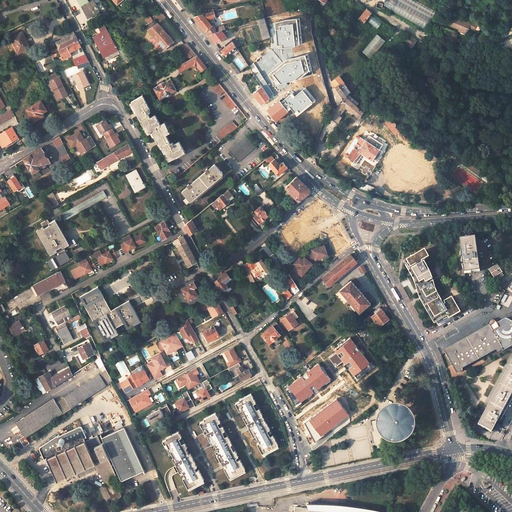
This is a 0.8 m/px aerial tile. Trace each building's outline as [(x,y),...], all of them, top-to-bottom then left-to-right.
[(77,0),(79,3),(80,2),(88,17),(104,7),(98,0),(77,0)] [(397,0),(388,0),(384,7),(427,30),(433,19),(397,0)] [(397,0),(433,19),(438,12),(414,0),(397,0)] [(371,13),(367,9),(358,19),(364,22),(371,13)] [(210,22),(211,21),(209,18),(215,16),(214,11),(194,17),(209,35),(222,30),(226,29),(224,25),(215,28),(214,24),(212,25),(210,22)] [(472,23),(455,15),(451,25),(460,28),(461,29),(461,31),(468,34),(472,23)] [(372,17),(368,23),(378,28),(381,22),(372,17)] [(257,20),(263,39),(270,37),(264,18),(257,20)] [(172,44),(158,23),(148,30),(163,50),(172,44)] [(100,53),(105,62),(120,54),(104,25),(97,27),(100,33),(92,38),(96,45),(95,46),(98,54),(100,53)] [(216,44),(228,38),(222,30),(209,35),(216,44)] [(29,47),(22,32),(11,37),(18,52),(29,47)] [(74,33),(56,41),(59,47),(58,47),(58,49),(78,40),(74,33)] [(371,59),(386,41),(377,34),(363,52),(371,59)] [(407,48),(412,42),(406,38),(403,42),(407,48)] [(232,40),(231,39),(217,46),(216,47),(218,50),(232,40)] [(63,59),(71,54),(70,51),(81,47),(78,40),(58,49),(51,52),(52,53),(59,50),(61,54),(60,55),(61,57),(62,57),(63,59)] [(224,57),(237,48),(236,46),(232,40),(218,50),(224,57)] [(188,60),(196,55),(188,46),(181,51),(188,60)] [(314,46),(300,49),(304,63),(318,59),(314,46)] [(124,51),(120,54),(123,62),(129,59),(124,51)] [(253,52),(247,59),(255,70),(262,65),(253,52)] [(179,72),(192,65),(197,66),(201,71),(206,68),(196,55),(188,60),(176,66),(179,72)] [(83,56),(73,60),(76,66),(77,66),(84,63),(86,62),(83,56)] [(298,65),(300,70),(319,64),(318,59),(304,63),(298,65)] [(230,61),(228,62),(237,74),(239,72),(230,61)] [(292,101),(297,115),(313,110),(311,103),(310,101),(309,102),(307,97),(309,97),(308,92),(306,92),(300,70),(298,65),(284,69),(292,101)] [(89,84),(83,70),(73,75),(80,89),(89,84)] [(68,93),(59,75),(51,79),(56,89),(54,90),(58,98),(68,93)] [(338,85),(347,96),(351,92),(340,77),(332,82),(335,87),(338,85)] [(160,84),(154,88),(160,98),(166,95),(170,93),(170,92),(176,89),(170,78),(164,82),(164,81),(159,84),(160,84)] [(216,80),(211,84),(219,94),(224,90),(216,80)] [(347,96),(338,85),(335,87),(332,88),(335,97),(340,103),(347,96)] [(270,99),(262,86),(253,93),(262,105),(270,99)] [(326,89),(309,93),(311,99),(315,98),(315,99),(325,96),(327,104),(330,104),(326,89)] [(228,94),(222,99),(231,109),(236,105),(228,94)] [(142,95),(131,101),(134,108),(133,109),(140,121),(143,120),(146,126),(145,126),(147,130),(148,129),(150,134),(153,132),(164,153),(166,153),(167,156),(169,155),(171,160),(186,152),(180,141),(175,144),(173,142),(171,143),(166,134),(171,132),(165,122),(161,124),(155,115),(150,117),(148,113),(150,112),(149,109),(150,109),(142,95)] [(337,122),(341,117),(339,116),(345,107),(358,117),(362,112),(346,98),(341,103),(333,110),(332,112),(333,113),(331,118),(337,122)] [(47,112),(41,101),(27,110),(34,122),(44,116),(43,115),(47,112)] [(270,106),(267,109),(273,117),(276,115),(270,106)] [(0,125),(15,117),(12,110),(0,116),(0,125)] [(99,127),(97,128),(100,133),(102,132),(105,135),(112,131),(110,127),(111,127),(109,124),(108,125),(104,120),(97,124),(99,127)] [(237,126),(233,121),(218,133),(222,139),(230,132),(237,126)] [(20,139),(13,127),(0,134),(0,139),(5,149),(20,139)] [(66,138),(71,146),(76,143),(77,145),(76,145),(81,153),(95,145),(90,135),(83,139),(78,131),(66,138)] [(112,146),(120,142),(116,136),(118,135),(116,133),(114,134),(112,131),(105,135),(107,139),(105,139),(108,144),(110,143),(112,146)] [(379,149),(358,135),(356,138),(359,139),(349,154),(347,153),(345,155),(347,157),(353,161),(360,152),(371,160),(379,149)] [(245,137),(228,151),(238,162),(255,148),(245,137)] [(57,146),(63,158),(65,161),(71,158),(69,154),(63,143),(61,138),(55,141),(57,146)] [(107,165),(132,151),(128,145),(104,159),(107,165)] [(24,159),(33,173),(48,164),(49,166),(53,163),(49,157),(48,158),(41,148),(24,159)] [(269,164),(268,164),(278,175),(287,167),(283,162),(280,164),(275,158),(275,159),(271,154),(265,160),(269,164)] [(188,186),(182,191),(187,198),(183,201),(186,205),(190,201),(190,202),(196,197),(197,198),(200,196),(199,195),(215,181),(215,182),(218,181),(217,179),(223,174),(214,164),(208,169),(207,168),(205,169),(206,171),(190,184),(189,183),(187,185),(188,186)] [(136,170),(127,175),(136,192),(145,187),(136,170)] [(13,192),(22,188),(15,174),(6,178),(13,192)] [(296,176),(285,187),(299,201),(309,193),(310,189),(296,176)] [(235,183),(227,190),(232,196),(240,189),(235,183)] [(262,192),(256,184),(251,188),(257,196),(262,192)] [(0,187),(0,210),(10,204),(5,195),(2,197),(0,193),(0,192),(2,191),(0,187)] [(104,190),(61,215),(65,221),(107,196),(104,190)] [(227,190),(212,202),(215,206),(217,204),(220,208),(229,201),(228,200),(232,196),(227,190)] [(52,208),(59,204),(53,192),(46,196),(52,208)] [(272,203),(266,196),(262,192),(257,196),(261,200),(267,208),(272,203)] [(318,198),(301,212),(306,218),(307,219),(311,215),(325,203),(318,198)] [(260,206),(255,210),(257,213),(255,214),(256,215),(254,217),(259,223),(268,215),(260,206)] [(42,227),(36,230),(51,255),(56,252),(58,255),(45,262),(50,270),(68,260),(62,249),(69,245),(55,220),(50,223),(47,219),(41,223),(42,227)] [(192,226),(195,224),(191,219),(184,225),(189,235),(194,230),(192,226)] [(155,227),(160,236),(162,240),(171,235),(169,231),(164,222),(155,227)] [(129,235),(122,238),(125,243),(120,245),(124,253),(142,243),(139,236),(132,239),(129,235)] [(177,247),(188,267),(197,262),(183,236),(182,237),(177,239),(174,241),(176,244),(177,247)] [(342,241),(346,249),(351,244),(347,238),(342,241)] [(475,238),(460,240),(464,274),(480,272),(475,238)] [(323,244),(311,249),(312,252),(305,258),(310,263),(315,259),(319,257),(318,256),(322,255),(323,256),(327,254),(323,244)] [(100,250),(94,253),(99,263),(107,259),(108,261),(117,256),(113,249),(102,255),(100,250)] [(443,304),(439,296),(438,295),(436,291),(434,286),(433,282),(427,285),(426,284),(433,280),(432,278),(429,271),(424,262),(423,263),(422,262),(427,259),(425,255),(427,254),(424,250),(413,257),(413,258),(412,258),(412,259),(410,259),(406,261),(410,268),(411,268),(416,265),(416,267),(411,270),(413,273),(415,277),(415,278),(414,279),(415,281),(416,281),(417,283),(420,287),(421,287),(423,289),(417,292),(418,294),(419,296),(422,303),(434,324),(436,322),(455,312),(456,314),(457,316),(461,314),(452,297),(444,301),(445,304),(443,304)] [(357,261),(350,254),(322,277),(331,287),(358,263),(357,261)] [(85,258),(78,262),(80,266),(74,269),(78,277),(96,267),(92,260),(88,262),(85,258)] [(305,258),(304,258),(302,260),(299,258),(294,264),(297,267),(294,270),(294,271),(289,274),(293,281),(301,276),(302,276),(312,264),(310,263),(305,258)] [(268,269),(261,259),(254,263),(251,259),(244,264),(249,272),(252,270),(255,275),(259,273),(260,274),(268,269)] [(241,260),(237,264),(244,274),(243,275),(244,276),(249,272),(244,264),(241,260)] [(361,266),(357,270),(362,273),(366,270),(363,265),(360,266),(361,266)] [(497,265),(488,270),(494,278),(495,277),(501,273),(502,272),(497,265)] [(60,271),(34,285),(39,295),(48,290),(49,293),(54,290),(52,288),(65,281),(60,271)] [(225,282),(231,278),(226,272),(215,281),(220,290),(227,285),(225,282)] [(244,276),(250,285),(255,281),(249,272),(244,276)] [(284,277),(294,291),(293,292),(294,293),(299,289),(293,281),(289,274),(284,277)] [(372,304),(352,281),(341,291),(360,314),(372,304)] [(417,292),(423,289),(421,287),(420,287),(417,283),(416,281),(415,281),(414,282),(415,284),(416,287),(416,289),(417,292)] [(194,282),(182,289),(189,301),(198,296),(195,291),(193,289),(197,287),(194,282)] [(36,296),(39,295),(34,285),(31,286),(36,296)] [(113,310),(100,286),(83,295),(108,340),(120,332),(117,328),(127,322),(131,327),(143,320),(132,299),(113,310)] [(49,293),(40,297),(42,302),(62,292),(60,287),(49,293)] [(77,290),(71,294),(74,300),(80,297),(77,290)] [(288,290),(283,294),(287,299),(292,295),(288,290)] [(216,296),(196,307),(199,313),(207,309),(208,308),(217,303),(219,302),(220,302),(216,296)] [(211,313),(210,314),(211,315),(212,314),(214,318),(222,313),(217,303),(208,308),(211,313)] [(237,313),(232,303),(228,305),(234,315),(237,313)] [(64,307),(53,313),(51,314),(55,322),(57,320),(59,325),(64,322),(65,322),(63,317),(68,315),(64,307)] [(378,326),(389,318),(381,308),(374,313),(372,312),(362,320),(364,322),(371,316),(378,326)] [(293,310),(281,318),(288,329),(297,323),(294,318),(297,316),(293,310)] [(438,325),(456,314),(455,312),(436,322),(438,325)] [(72,318),(74,322),(82,318),(80,314),(72,318)] [(497,327),(498,325),(495,320),(492,319),(489,321),(488,321),(488,324),(489,327),(494,335),(495,334),(499,332),(500,332),(497,327)] [(21,320),(9,326),(14,337),(22,333),(20,328),(19,326),(23,324),(21,320)] [(198,339),(187,320),(182,323),(184,328),(180,330),(184,338),(187,336),(189,340),(190,340),(192,339),(193,342),(198,339)] [(61,335),(65,343),(72,339),(64,322),(59,325),(55,327),(60,336),(61,335)] [(282,331),(276,322),(262,334),(270,342),(282,331)] [(215,325),(205,331),(210,341),(221,335),(215,325)] [(494,335),(489,327),(445,351),(457,373),(462,370),(461,369),(496,349),(497,351),(501,348),(500,347),(509,342),(511,343),(511,329),(508,327),(501,331),(500,332),(499,332),(495,334),(494,335)] [(86,328),(79,332),(83,339),(90,335),(86,328)] [(182,345),(175,332),(160,340),(166,351),(177,345),(178,347),(182,345)] [(350,337),(335,348),(355,374),(370,363),(350,337)] [(43,340),(34,345),(39,354),(48,349),(43,340)] [(166,351),(160,340),(159,341),(166,354),(178,347),(177,345),(166,351)] [(88,342),(78,348),(83,359),(94,354),(88,342)] [(233,348),(225,352),(230,362),(226,363),(229,368),(238,363),(241,361),(239,357),(238,357),(235,353),(233,348)] [(194,357),(190,350),(185,353),(189,360),(194,357)] [(159,353),(150,358),(152,361),(156,359),(154,357),(160,354),(159,353)] [(152,361),(148,363),(153,373),(159,370),(166,366),(160,354),(154,357),(156,359),(152,361)] [(98,366),(103,364),(100,357),(95,360),(98,366)] [(511,360),(479,423),(492,430),(511,391),(511,360)] [(153,373),(148,363),(146,364),(154,379),(162,375),(159,370),(153,373)] [(229,368),(228,368),(233,378),(239,374),(242,380),(242,379),(244,382),(250,378),(249,376),(251,375),(248,369),(244,371),(241,366),(240,366),(238,363),(229,368)] [(331,379),(318,363),(288,386),(301,403),(331,379)] [(49,372),(40,376),(47,391),(73,374),(69,367),(52,378),(49,372)] [(141,382),(149,378),(144,369),(136,373),(136,372),(131,374),(131,375),(133,379),(136,385),(137,385),(142,383),(141,382)] [(106,370),(99,374),(107,386),(110,384),(113,382),(106,370)] [(196,370),(176,380),(179,386),(186,382),(190,389),(198,384),(200,383),(196,375),(199,374),(196,370)] [(107,386),(99,374),(71,393),(78,404),(107,386)] [(126,378),(119,382),(124,391),(132,387),(132,388),(137,385),(136,385),(133,379),(131,375),(131,374),(126,377),(126,378)] [(200,383),(198,384),(202,391),(197,394),(202,403),(211,398),(208,393),(213,390),(207,379),(200,383)] [(150,394),(147,389),(129,399),(135,412),(149,404),(145,396),(147,395),(150,394)] [(191,400),(186,391),(177,396),(179,401),(174,403),(179,413),(189,408),(186,402),(191,400)] [(64,397),(71,408),(78,404),(71,393),(64,397)] [(271,435),(268,430),(270,428),(267,421),(266,421),(259,407),(257,408),(254,403),(256,402),(252,393),(240,399),(241,400),(236,403),(241,410),(244,409),(247,414),(244,416),(247,422),(246,423),(248,426),(251,425),(252,428),(250,429),(254,436),(257,435),(260,441),(258,443),(263,453),(279,444),(273,434),(271,435)] [(64,397),(56,402),(63,413),(71,408),(64,397)] [(54,398),(17,423),(25,436),(26,438),(63,413),(56,402),(54,398)] [(349,414),(337,398),(309,419),(321,435),(349,414)] [(414,416),(411,411),(406,406),(400,404),(393,403),(387,405),(382,409),(378,414),(376,420),(377,426),(379,432),(383,437),(388,440),(394,442),(400,441),(406,439),(410,435),(414,429),(415,423),(414,416)] [(151,415),(155,423),(167,417),(166,416),(171,413),(168,406),(151,415)] [(239,455),(235,449),(234,450),(231,444),(232,443),(228,434),(225,436),(223,431),(225,429),(223,425),(220,426),(218,422),(220,421),(216,411),(204,418),(205,419),(200,421),(204,429),(207,428),(208,431),(206,432),(205,432),(207,436),(208,435),(212,443),(215,442),(218,449),(216,450),(221,460),(220,461),(222,464),(225,462),(227,465),(224,466),(230,477),(245,468),(240,458),(238,460),(236,457),(239,455)] [(39,449),(44,459),(47,458),(71,447),(70,445),(87,437),(82,427),(79,426),(61,435),(60,434),(40,447),(39,449)] [(125,427),(102,437),(122,481),(145,470),(125,427)] [(189,453),(186,447),(187,446),(185,441),(182,443),(179,437),(182,436),(179,430),(167,436),(168,437),(164,439),(166,443),(166,442),(168,442),(170,446),(168,447),(170,451),(172,450),(174,455),(173,456),(175,460),(174,460),(177,465),(180,471),(182,470),(185,475),(182,477),(187,487),(203,479),(198,469),(196,470),(194,467),(197,466),(194,460),(191,461),(190,458),(192,457),(190,452),(189,453)] [(98,436),(90,439),(94,448),(102,444),(98,436)] [(24,446),(30,443),(26,438),(22,440),(23,442),(21,443),(24,446)] [(71,447),(47,458),(57,481),(96,464),(104,483),(118,477),(103,444),(102,444),(94,448),(90,439),(71,447)] [(264,455),(280,446),(279,444),(263,453),(264,455)] [(231,479),(246,470),(245,468),(230,477),(231,479)] [(188,489),(204,481),(203,479),(187,487),(188,489)] [(120,480),(105,486),(112,500),(115,500),(118,500),(122,499),(128,497),(125,491),(120,480)] [(381,511),(374,509),(371,507),(365,506),(358,504),(350,503),(345,502),(339,502),(333,502),(326,502),(318,503),(309,505),(307,505),(309,508),(295,507),(294,511),(381,511)]
